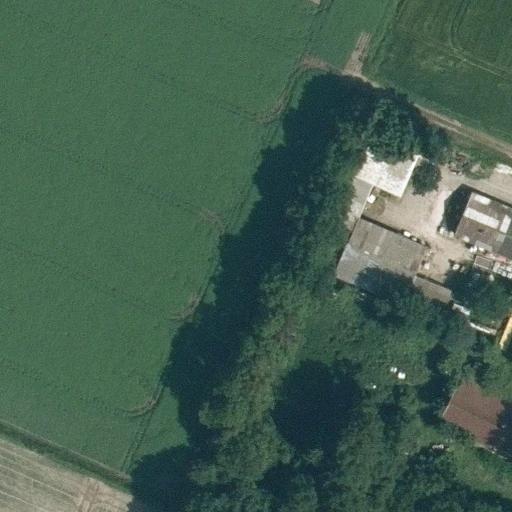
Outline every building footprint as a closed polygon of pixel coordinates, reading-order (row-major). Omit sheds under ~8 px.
[(403,191),(420,144),(373,128),(357,174),(403,191)] [(342,186),(369,194),(373,178),(347,170),(342,186)] [(511,259),(511,203),(472,187),(463,208),(476,214),(469,230),(498,242),(494,251),(511,259)] [(367,287),(389,235),(352,220),(330,272),(367,287)] [(511,455),(511,394),(466,375),(444,427),(511,455)] [(423,481),(432,461),(400,447),(392,468),(423,481)]
